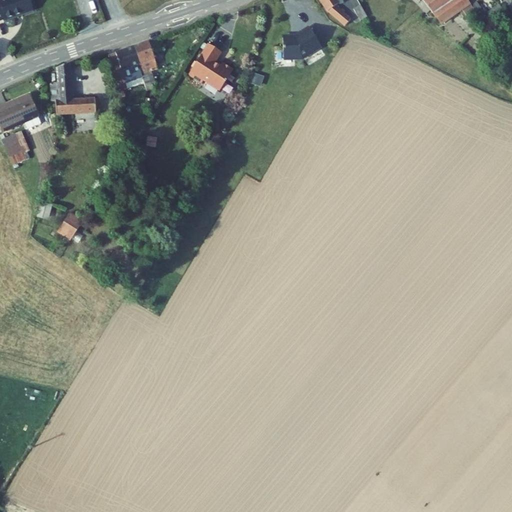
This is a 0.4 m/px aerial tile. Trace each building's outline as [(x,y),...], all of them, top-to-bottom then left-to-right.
[(3,0),(4,2),(0,3),(0,20),(8,18),(9,21),(38,11),(34,0),(3,0)] [(325,0),(331,11),(349,26),(356,19),(341,6),(343,4),(340,0),(325,0)] [(411,0),(429,17),(434,14),(449,31),(458,24),(466,17),(477,8),(470,1),(469,0),(437,0),(428,8),(422,0),(411,0)] [(354,13),(362,24),(373,18),(366,6),(354,13)] [(477,8),(466,17),(471,23),(482,15),(477,8)] [(458,24),(449,31),(454,37),(471,23),(466,17),(458,24)] [(299,37),(286,37),(286,57),(303,57),(305,56),(307,58),(324,48),(312,27),(302,33),(303,35),(299,37)] [(159,38),(136,46),(147,81),(150,90),(151,92),(160,89),(156,77),(161,76),(154,53),(164,49),(159,38)] [(216,58),(223,49),(210,40),(190,70),(202,79),(204,75),(221,87),(235,66),(224,59),(222,62),(216,58)] [(136,46),(120,52),(110,55),(120,86),(123,85),(126,94),(133,92),(131,86),(147,81),(136,46)] [(73,64),(58,70),(59,85),(54,85),(55,104),(59,104),(60,116),(67,115),(100,113),(99,99),(77,102),(73,64)] [(33,99),(18,106),(20,110),(35,104),(33,99)] [(18,106),(0,114),(0,126),(5,138),(28,128),(31,135),(46,128),(35,104),(20,110),(18,106)] [(49,205),(42,203),(38,217),(45,219),(49,205)] [(75,237),(80,230),(67,222),(63,229),(75,237)] [(71,243),(75,237),(63,229),(59,235),(71,243)]
